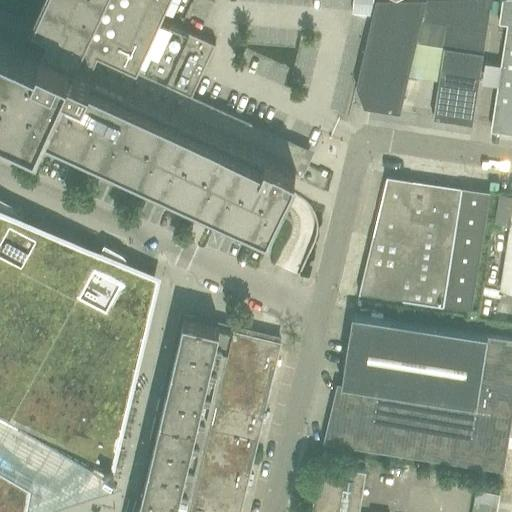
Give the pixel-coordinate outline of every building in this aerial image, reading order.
[(161,17),(168,0),(42,0),(33,21),(34,22),(33,23),(24,18),(15,36),(14,39),(11,37),(12,36),(10,34),(9,36),(0,31),(0,112),(265,234),(296,166),(254,146),(259,129),(247,123),(248,121),(246,120),(245,122),(219,110),(220,108),(217,107),(216,109),(190,97),(193,92),(188,89),(199,64),(204,66),(216,42),(161,17)] [(425,0),(375,0),(355,85),(363,105),(363,106),(399,112),(416,42),(418,31),(425,0)] [(425,0),(418,31),(416,42),(443,46),(432,117),(472,123),(490,0),(425,0)] [(511,0),(501,0),(498,22),(507,23),(490,126),(511,129),(511,0)] [(489,191),(386,175),(358,293),(471,309),(473,295),(489,191)] [(16,204),(0,195),(0,511),(25,511),(27,506),(45,503),(62,496),(89,473),(93,468),(95,465),(112,474),(114,470),(108,467),(145,313),(120,303),(128,268),(129,265),(128,262),(128,258),(125,254),(121,251),(104,242),(98,253),(25,221),(25,215),(22,208),(16,204)] [(511,211),(500,288),(511,290),(511,211)] [(338,383),(323,442),(504,470),(511,415),(511,337),(353,311),(342,383),(338,383)] [(137,511),(240,511),(278,353),(280,341),(183,318),(137,511)] [(311,511),(358,511),(365,469),(320,462),(311,511)] [(474,500),(498,504),(499,494),(475,490),(474,500)] [(478,511),(496,511),(498,504),(474,500),(472,511),(478,511)]
